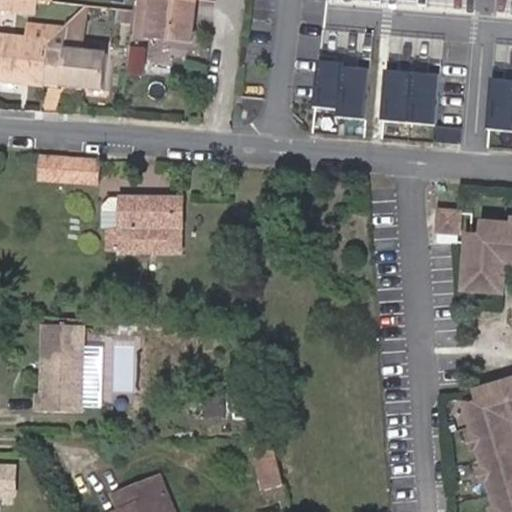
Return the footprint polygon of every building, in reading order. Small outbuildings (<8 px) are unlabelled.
[(0,0),(0,11),(34,15),(35,0),(31,0),(0,0)] [(192,42),(197,0),(193,0),(139,0),(135,36),(147,37),(192,42)] [(104,92),(107,55),(82,53),(87,6),(64,29),(50,43),(45,82),(61,83),(61,87),(104,92)] [(132,25),(134,11),(116,10),(115,23),(132,25)] [(45,82),(50,43),(64,29),(27,26),(26,40),(0,37),(0,80),(45,85),(45,82)] [(145,50),(147,37),(135,36),(131,35),(129,49),(132,49),(145,50)] [(144,63),(145,50),(132,49),(129,74),(142,75),(144,63)] [(321,56),(315,109),(341,111),(344,69),(345,64),(337,63),(338,57),(321,56)] [(358,70),(344,69),(341,111),(368,113),(372,60),(358,59),(358,70)] [(389,61),(384,114),(411,117),(414,75),(401,74),(402,62),(389,61)] [(158,77),(160,64),(144,63),(142,75),(158,77)] [(427,76),(414,75),(411,117),(437,119),(441,65),(428,64),(427,76)] [(489,123),(511,124),(511,82),(506,82),(507,71),(494,70),(489,123)] [(341,111),(315,109),(314,117),(340,119),(341,111)] [(367,121),(368,113),(341,111),(340,119),(367,121)] [(410,125),(411,117),(384,114),(384,122),(410,125)] [(436,126),(437,119),(411,117),(410,125),(436,126)] [(511,132),(511,124),(489,123),(489,131),(511,132)] [(436,126),(435,143),(461,145),(462,128),(436,126)] [(98,183),(99,162),(42,159),(40,180),(98,183)] [(122,229),(122,199),(111,198),(103,206),(103,230),(106,229),(122,229)] [(181,253),(181,199),(122,199),(122,229),(106,229),(106,252),(181,253)] [(459,234),(460,213),(438,212),(436,232),(459,234)] [(504,237),(505,225),(481,224),(480,235),(504,237)] [(511,264),(511,225),(511,226),(505,225),(504,237),(480,235),(472,235),(468,288),(502,290),(504,264),(511,264)] [(82,413),(84,327),(44,326),(43,395),(37,395),(37,412),(82,413)] [(511,511),(511,422),(510,424),(508,418),(511,416),(511,380),(473,392),(476,402),(483,423),(472,426),(475,434),(481,452),(485,468),(491,485),(497,507),(499,511),(511,511)] [(483,423),(476,402),(466,405),(472,426),(483,423)] [(284,486),(274,442),(252,442),(264,490),(284,486)] [(0,494),(15,495),(16,469),(0,468),(0,494)] [(491,485),(485,468),(477,470),(483,487),(491,485)] [(162,511),(156,497),(167,493),(160,477),(114,496),(121,511),(120,511),(162,511)] [(174,511),(167,493),(156,497),(162,511),(174,511)]
